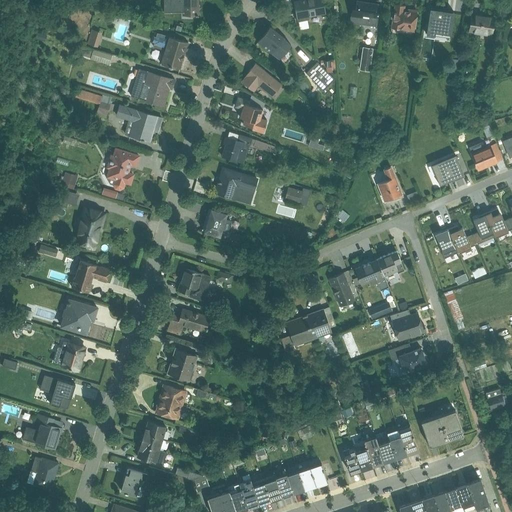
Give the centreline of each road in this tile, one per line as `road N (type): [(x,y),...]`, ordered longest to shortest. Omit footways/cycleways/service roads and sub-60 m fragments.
road 1 (residential): [(159,244),(78,511)]
road 2 (residential): [(252,0),(227,32),(159,244)]
road 3 (residential): [(159,244),(270,276),(406,219)]
road 4 (residential): [(321,511),(486,455)]
road 5 (residential): [(406,219),(452,356)]
